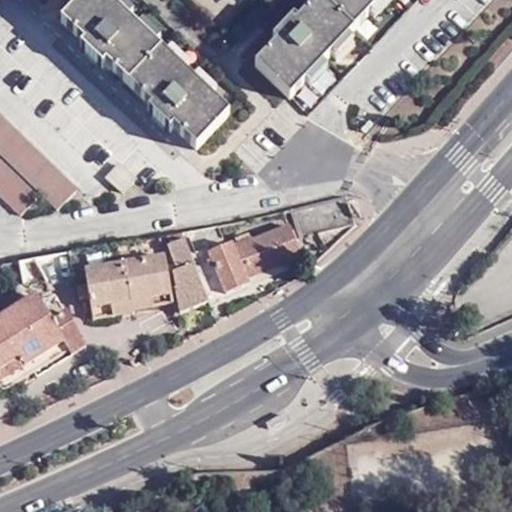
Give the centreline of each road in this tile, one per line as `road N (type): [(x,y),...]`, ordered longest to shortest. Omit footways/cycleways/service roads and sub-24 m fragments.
road 1 (primary): [(0,511),(219,410),(324,347)]
road 2 (primary): [(310,299),(0,459)]
road 3 (primary): [(384,302),(511,168)]
road 4 (primary): [(511,89),(396,220)]
